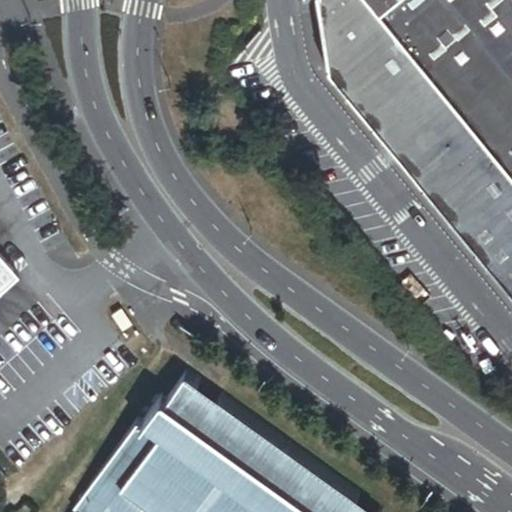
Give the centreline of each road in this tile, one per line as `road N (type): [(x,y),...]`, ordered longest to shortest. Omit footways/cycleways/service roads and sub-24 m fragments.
road 1 (secondary): [(80,0),(90,87),(156,217),(263,329),(511,510)]
road 2 (secondary): [(511,452),(284,287),(202,215),(158,148),(145,109),(138,63),(145,0)]
road 3 (unknown): [(0,427),(91,350),(97,322),(71,299)]
